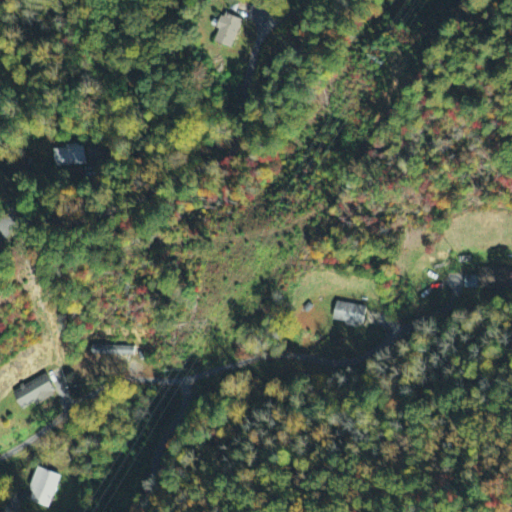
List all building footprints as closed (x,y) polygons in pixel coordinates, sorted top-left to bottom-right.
[(241,19),(223,14),(215,44),(233,49),(241,19)] [(85,166),(84,145),(66,146),(66,150),(54,150),(54,167),(85,166)] [(511,271),(479,270),(479,277),(465,277),(465,289),(511,290),(511,271)] [(366,308),(337,302),(333,322),(363,328),(366,308)] [(133,347),(92,346),(91,356),(133,357),(133,347)] [(55,395),(45,375),(13,392),(23,412),(55,395)] [(48,509),(60,477),(39,468),(27,501),(48,509)]
